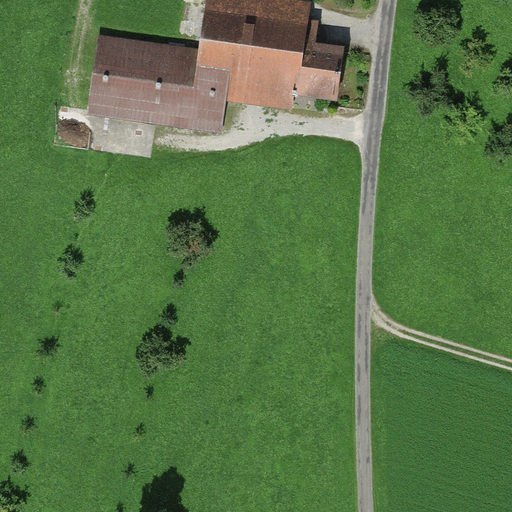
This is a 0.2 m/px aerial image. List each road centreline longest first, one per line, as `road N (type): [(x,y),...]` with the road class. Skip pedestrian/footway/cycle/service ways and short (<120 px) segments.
road 1 (track): [(391,0),(361,308),(368,511)]
road 2 (track): [(362,292),(381,323),(402,335),(511,367)]
